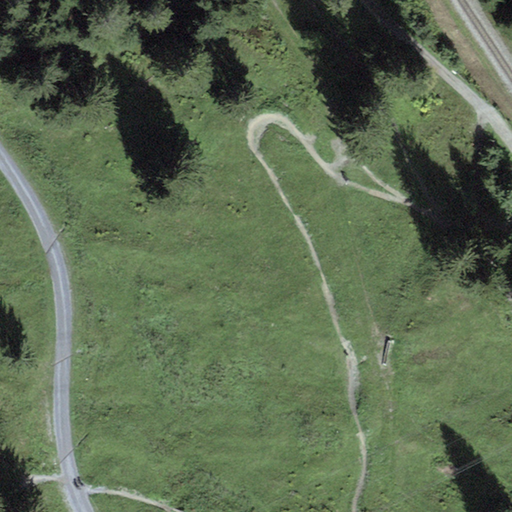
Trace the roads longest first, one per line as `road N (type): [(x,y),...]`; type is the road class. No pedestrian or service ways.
road 1 (track): [(0,148),(50,230),(63,281),(68,476),(81,511)]
road 2 (track): [(263,0),(322,105),(335,164)]
road 3 (track): [(483,109),(365,0)]
